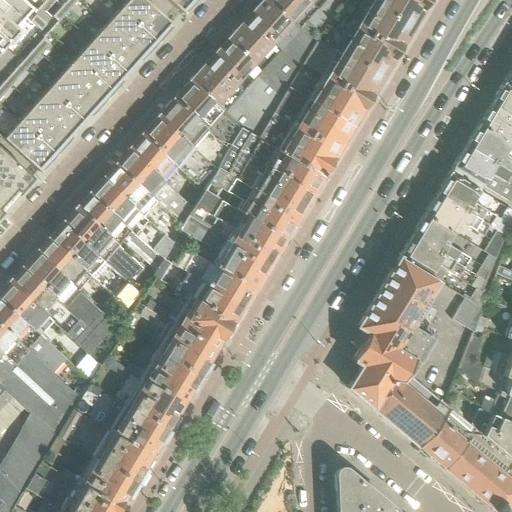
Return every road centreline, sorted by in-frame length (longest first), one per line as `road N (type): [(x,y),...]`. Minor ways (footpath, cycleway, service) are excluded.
road 1 (secondary): [(275,382),(510,0)]
road 2 (secondary): [(474,0),(254,369)]
road 3 (residential): [(0,252),(228,0)]
road 4 (secondary): [(254,369),(169,511)]
road 5 (secondary): [(196,511),(275,382)]
road 6 (residential): [(442,511),(328,417)]
